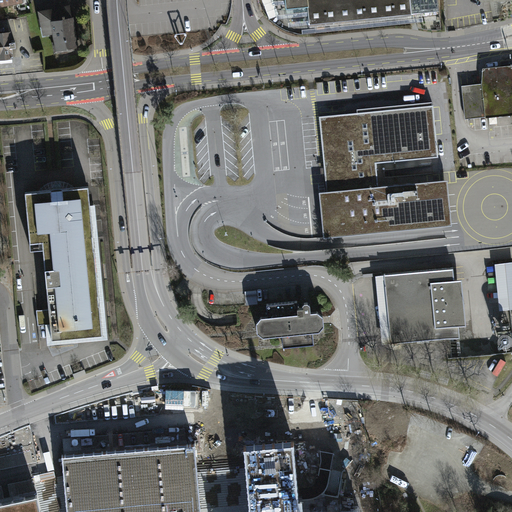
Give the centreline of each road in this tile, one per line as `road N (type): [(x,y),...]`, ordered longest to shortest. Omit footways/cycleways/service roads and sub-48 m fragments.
road 1 (unclassified): [(511,439),(417,393),(232,375),(176,341)]
road 2 (residential): [(116,0),(142,274),(158,320)]
road 3 (primary): [(162,82),(450,48)]
road 4 (residential): [(176,341),(158,271),(142,110),(162,82)]
road 5 (residential): [(71,89),(112,130),(130,286),(158,320)]
road 6 (residential): [(176,341),(147,364),(0,423)]
road 7 (primary): [(450,48),(383,42),(282,51)]
